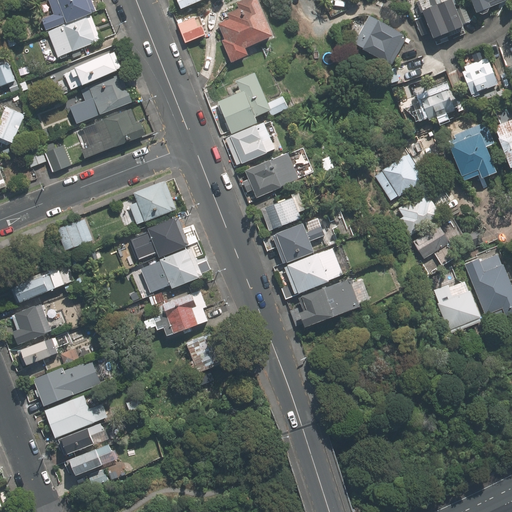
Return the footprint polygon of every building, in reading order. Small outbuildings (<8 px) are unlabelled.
[(43,18),(48,30),(58,58),(103,41),(92,14),(99,11),(94,0),(50,0),(55,13),(43,18)] [(179,0),(183,9),(204,0),(179,0)] [(225,39),(234,61),(251,54),(249,47),(277,36),(262,0),(242,0),(239,1),(242,7),(230,12),(232,18),(220,23),(227,39),(225,39)] [(423,0),(418,3),(437,41),(465,27),(468,25),(455,0),(423,0)] [(473,0),(480,13),(507,0),(473,0)] [(377,21),(368,16),(354,43),(363,47),(362,48),(387,62),(388,61),(392,63),(406,36),(402,34),(403,34),(377,20),(377,21)] [(180,23),(187,40),(208,33),(204,22),(199,24),(196,17),(180,23)] [(501,84),(484,49),(474,54),(476,58),(461,65),(475,96),(501,84)] [(125,69),(119,51),(67,73),(73,89),(125,69)] [(19,80),(11,60),(0,64),(0,80),(2,86),(19,80)] [(352,70),(356,79),(362,77),(358,68),(352,70)] [(270,102),(258,72),(239,80),(243,91),(220,101),(220,103),(218,104),(222,115),(225,113),(228,120),(225,121),(229,130),(231,129),(233,133),(259,122),(256,116),(273,110),(275,114),(290,107),(285,96),(270,102)] [(129,90),(123,75),(92,87),(84,90),(91,107),(94,106),(96,112),(102,110),(104,115),(137,102),(132,89),(129,90)] [(458,111),(450,83),(423,91),(425,98),(419,100),(425,120),(458,111)] [(8,102),(3,113),(6,114),(0,126),(0,132),(4,134),(3,137),(16,143),(30,112),(8,102)] [(96,145),(84,150),(87,158),(150,133),(145,122),(140,124),(134,109),(97,124),(101,133),(92,136),(96,145)] [(487,120),(450,137),(469,180),(484,173),(486,177),(498,172),(488,147),(497,143),(487,120)] [(511,121),(498,128),(511,160),(511,121)] [(280,136),(275,122),(268,125),(268,124),(229,140),(240,166),(245,164),(246,165),(272,155),(271,153),(278,150),(273,139),(280,136)] [(41,142),(26,148),(33,167),(48,162),(41,142)] [(47,153),(55,172),(73,164),(65,146),(47,153)] [(392,201),(427,178),(409,152),(374,175),(392,201)] [(260,198),(299,182),(292,163),(296,161),(292,153),(248,171),(252,179),(246,182),(250,193),(257,190),(260,198)] [(331,155),(321,160),(327,172),(336,167),(331,155)] [(149,223),(179,211),(168,182),(137,194),(141,203),(133,206),(140,225),(148,222),(149,223)] [(413,237),(445,215),(427,189),(399,208),(404,215),(400,218),(413,237)] [(273,231),(304,219),(302,213),(308,210),(302,194),(264,209),(273,231)] [(161,256),(191,243),(179,214),(149,226),(150,229),(135,235),(142,252),(156,246),(161,256)] [(87,219),(75,224),(84,245),(96,240),(87,219)] [(328,234),(324,226),(310,231),(305,220),(274,233),(286,262),(317,250),(313,240),(328,234)] [(83,245),(75,224),(59,230),(68,251),(83,245)] [(454,244),(445,226),(415,241),(424,259),(454,244)] [(115,242),(117,249),(129,245),(126,237),(115,242)] [(193,264),(187,248),(156,260),(157,260),(148,264),(151,271),(142,274),(149,290),(166,283),(168,289),(199,276),(197,273),(206,270),(202,260),(193,264)] [(294,284),(283,288),(287,299),(344,276),(341,268),(336,270),(328,251),(288,268),(294,284)] [(511,273),(506,259),(473,273),(491,314),(506,308),(511,320),(511,273)] [(51,272),(17,286),(22,300),(57,287),(51,272)] [(485,318),(469,275),(432,289),(449,332),(485,318)] [(65,283),(68,292),(83,286),(80,277),(65,283)] [(108,278),(99,281),(104,294),(113,290),(108,278)] [(303,311),(309,326),(362,305),(351,278),(301,297),(306,310),(303,311)] [(162,293),(151,297),(154,305),(158,304),(159,306),(163,315),(147,321),(150,328),(159,325),(161,329),(167,327),(170,334),(210,319),(205,307),(209,306),(199,280),(189,284),(193,293),(168,303),(167,300),(165,301),(162,293)] [(15,330),(20,343),(53,331),(43,303),(12,314),(18,329),(15,330)] [(190,364),(195,376),(233,360),(221,331),(189,343),(196,362),(190,364)] [(30,366),(40,362),(38,359),(58,351),(53,337),(18,350),(24,364),(29,362),(30,366)] [(73,376),(69,366),(35,379),(39,390),(36,391),(38,397),(42,395),(46,406),(76,394),(72,382),(79,379),(77,374),(73,376)] [(180,388),(165,390),(167,400),(182,398),(180,388)] [(91,410),(85,397),(48,411),(58,438),(96,423),(95,422),(109,417),(104,405),(91,410)] [(128,403),(131,411),(144,406),(140,398),(128,403)] [(104,424),(62,441),(69,457),(100,445),(97,436),(107,433),(104,424)] [(100,449),(71,461),(77,476),(106,464),(100,449)] [(92,474),(97,486),(110,480),(106,468),(92,474)]
